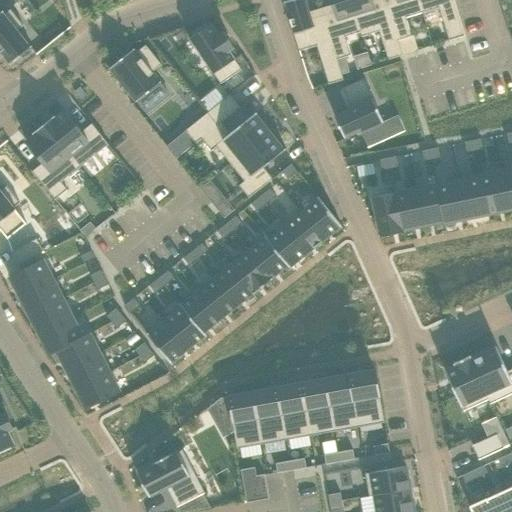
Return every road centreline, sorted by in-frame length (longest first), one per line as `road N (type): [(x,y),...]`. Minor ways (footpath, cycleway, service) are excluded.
road 1 (residential): [(268,0),(407,343)]
road 2 (residential): [(183,0),(113,21),(11,103)]
road 3 (residential): [(407,343),(437,511)]
road 4 (residential): [(0,332),(71,439)]
